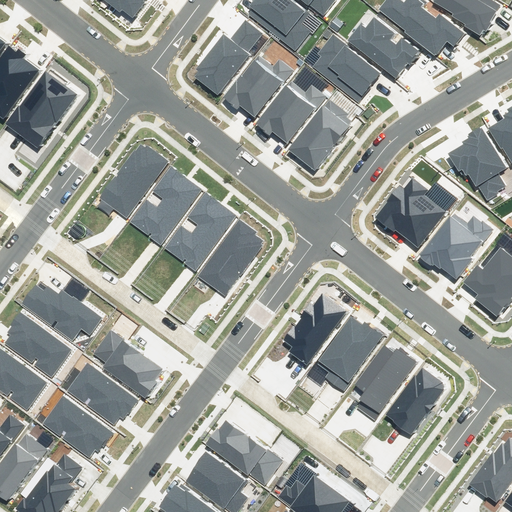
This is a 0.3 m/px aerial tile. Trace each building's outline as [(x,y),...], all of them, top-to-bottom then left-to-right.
[(423,8),(427,2),(424,0),(406,0),(405,3),(401,0),(387,0),(380,9),(407,30),(404,33),(436,58),(448,43),(454,48),(465,34),(439,12),(435,17),(423,8)] [(433,0),(433,1),(454,13),(452,16),(466,25),(466,26),(480,35),(483,30),(487,32),(493,23),(491,21),(500,6),(489,0),(433,0)] [(396,34),(374,17),(365,29),(360,25),(348,41),(396,78),(408,64),(410,65),(420,52),(402,38),(397,45),(391,40),(396,34)] [(381,74),(333,35),(318,54),(321,56),(313,66),(359,102),(381,74)] [(351,115),(330,98),(289,149),(315,169),(352,121),(348,118),(351,115)] [(511,104),(506,108),(508,111),(503,114),(506,118),(489,127),(501,147),(503,146),(511,160),(511,104)] [(480,129),(478,126),(467,133),(468,135),(467,136),(468,138),(462,142),(463,144),(448,153),(459,171),(462,169),(466,176),(469,174),(475,185),(478,184),(488,199),(497,193),(496,191),(504,186),(497,173),(505,168),(481,128),(480,129)] [(404,186),(400,182),(386,199),(389,202),(376,217),(394,231),(396,229),(418,247),(447,212),(425,194),(429,190),(412,176),(404,186)] [(472,255),(493,230),(483,221),(482,223),(473,216),(467,223),(453,212),(419,255),(420,257),(419,258),(433,269),(435,267),(441,272),(442,270),(456,282),(475,258),(472,255)] [(474,298),(496,316),(504,306),(506,309),(511,301),(511,298),(511,297),(511,295),(511,255),(501,246),(483,269),(477,264),(462,281),(478,294),(474,298)] [(43,291),(36,285),(22,304),(52,326),(56,320),(58,322),(54,327),(73,340),(81,329),(90,335),(103,317),(74,296),(73,298),(62,290),(59,294),(48,285),(43,291)] [(307,366),(348,310),(322,292),(314,303),(312,302),(301,317),(302,318),(295,327),(293,326),(283,340),(292,346),(288,352),(307,366)] [(4,343),(31,364),(36,357),(39,359),(35,365),(51,378),(72,350),(20,311),(10,324),(12,326),(7,332),(11,334),(4,343)] [(386,336),(364,320),(361,324),(351,317),(318,360),(320,362),(318,364),(330,373),(327,377),(344,390),(386,336)] [(163,369),(111,330),(94,353),(107,362),(104,367),(145,398),(157,382),(155,380),(163,369)] [(418,362),(396,346),(393,351),(383,344),(351,385),(363,394),(360,398),(364,401),(359,407),(375,419),(418,362)] [(48,382),(0,347),(0,389),(8,395),(12,390),(14,392),(10,398),(28,411),(48,382)] [(87,362),(67,390),(114,424),(120,416),(123,419),(127,414),(129,415),(139,401),(87,362)] [(433,405),(444,390),(442,383),(423,369),(418,377),(415,374),(386,415),(394,420),(393,422),(411,435),(427,413),(429,414),(435,405),(433,405)] [(115,434),(64,397),(45,423),(61,434),(63,430),(67,433),(63,438),(89,457),(94,449),(98,452),(102,447),(105,448),(115,434)] [(0,457),(25,425),(10,414),(0,426),(0,457)] [(250,472),(266,484),(283,461),(268,450),(267,452),(227,421),(221,429),(218,427),(205,444),(247,476),(250,472)] [(47,450),(27,434),(18,446),(15,444),(0,463),(0,495),(7,502),(47,450)] [(250,482),(206,451),(185,480),(224,508),(226,507),(233,511),(237,511),(248,496),(243,492),(250,482)] [(80,467),(63,454),(50,473),(47,471),(26,499),(24,498),(15,509),(19,511),(58,511),(75,489),(68,484),(80,467)] [(277,497),(296,511),(340,511),(348,501),(314,476),(306,486),(296,479),(290,488),(286,485),(277,497)] [(184,491),(175,484),(159,505),(168,511),(217,511),(186,489),(184,491)]
